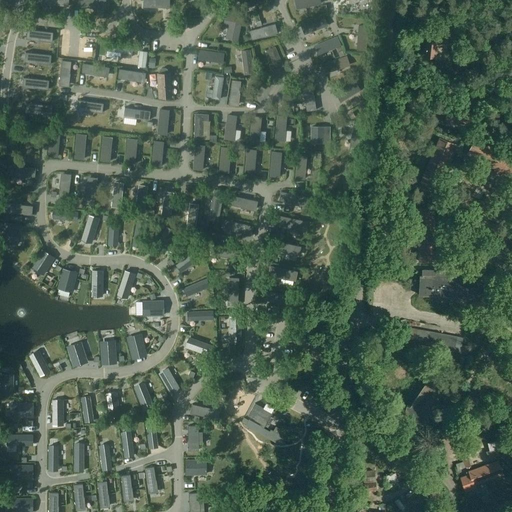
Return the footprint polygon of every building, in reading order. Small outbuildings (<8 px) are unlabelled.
[(241,0),(245,9),(267,0),(241,0)] [(319,0),(294,0),(297,9),(320,4),(319,0)] [(225,40),(236,42),(240,14),(229,12),(228,18),(223,17),(222,26),(227,27),(225,40)] [(324,17),(301,26),(304,34),(327,25),(324,17)] [(261,28),(249,31),(251,40),(276,33),(274,25),(262,28),(261,28)] [(359,26),(357,50),(366,50),(367,26),(359,26)] [(28,30),(27,38),(40,39),(40,40),(52,41),(53,32),(28,30)] [(427,40),(425,55),(436,56),(437,44),(444,45),(445,35),(431,34),(430,40),(427,40)] [(337,37),(315,46),(318,54),(340,45),(337,37)] [(120,57),(131,58),(132,44),(107,41),(106,51),(121,53),(120,57)] [(275,47),(267,50),(272,62),(276,70),(284,66),(275,47)] [(250,50),(241,51),(244,75),(253,74),(250,50)] [(199,51),(197,60),(222,63),(224,54),(199,51)] [(26,52),(25,61),(38,62),(38,63),(50,64),(51,55),(26,52)] [(139,52),(138,67),(146,68),(147,53),(139,52)] [(346,57),(323,64),(326,73),(349,65),(346,57)] [(62,60),(59,85),(67,86),(69,74),(71,61),(62,60)] [(83,63),(82,72),(94,74),(94,73),(107,75),(108,67),(83,63)] [(159,73),(157,73),(157,86),(171,85),(170,72),(169,72),(169,71),(168,70),(167,69),(166,68),(165,68),(164,68),(163,68),(162,68),(161,69),(160,70),(159,71),(159,72),(159,73)] [(119,69),(118,78),(130,80),(130,79),(144,81),(145,73),(119,69)] [(215,76),(211,98),(219,100),(223,77),(215,76)] [(24,78),(23,86),(35,87),(35,88),(48,89),(49,80),(24,78)] [(232,80),(229,105),(237,106),(238,93),(239,94),(241,81),(232,80)] [(341,103),(357,92),(350,81),(333,91),(341,103)] [(312,84),(304,85),(306,97),(305,97),(307,111),(316,110),(312,84)] [(171,85),(157,86),(158,98),(172,98),(171,85)] [(479,92),(472,101),(485,109),(490,99),(479,92)] [(79,100),(77,108),(90,110),(90,111),(102,112),(103,104),(79,100)] [(27,103),(26,112),(39,113),(39,114),(51,115),(52,106),(27,103)] [(126,108),(125,116),(137,117),(137,118),(149,120),(151,111),(126,108)] [(445,121),(469,124),(471,111),(447,108),(445,121)] [(160,109),(158,133),(167,134),(169,110),(160,109)] [(194,114),(194,139),(203,139),(203,129),(203,121),(204,114),(194,114)] [(227,115),(224,139),(233,140),(234,130),(236,116),(227,115)] [(277,116),(275,140),(284,141),(285,131),(286,117),(277,116)] [(252,117),(250,141),(259,142),(260,132),(261,118),(252,117)] [(353,123),(349,149),(359,151),(364,125),(353,123)] [(0,126),(0,150),(6,151),(8,127),(0,126)] [(329,128),(311,128),(311,142),(329,142),(329,128)] [(24,130),(22,153),(31,154),(33,130),(24,130)] [(51,131),(49,155),(58,156),(60,132),(51,131)] [(77,134),(75,158),(83,159),(86,135),(77,134)] [(418,186),(435,193),(456,143),(440,136),(418,186)] [(103,137),(101,160),(110,161),(112,137),(103,137)] [(511,156),(476,137),(467,153),(511,178),(511,156)] [(128,139),(126,163),(135,164),(137,140),(128,139)] [(154,141),(152,165),(161,166),(163,142),(154,141)] [(195,146),(193,170),(201,171),(204,147),(195,146)] [(221,148),(219,172),(228,173),(230,149),(221,148)] [(247,150),(245,174),(253,175),(256,151),(247,150)] [(272,153),(270,177),(279,177),(281,153),(272,153)] [(297,155),(295,179),(304,179),(306,155),(297,155)] [(10,165),(9,173),(22,175),(22,176),(35,177),(36,168),(10,165)] [(60,189),(58,201),(67,202),(70,176),(62,175),(60,189)] [(86,192),(84,205),(93,206),(97,180),(89,179),(87,193),(86,192)] [(113,191),(111,207),(120,208),(123,184),(114,183),(113,191)] [(137,194),(135,210),(144,211),(147,187),(139,186),(138,194),(137,194)] [(213,202),(210,216),(218,218),(223,191),(215,189),(212,202),(213,202)] [(163,201),(161,217),(170,218),(173,194),(165,192),(164,201),(163,201)] [(281,192),(279,200),(291,203),(292,202),(306,205),(308,197),(281,192)] [(230,195),(228,204),(241,207),(241,206),(255,209),(257,201),(230,195)] [(7,204),(6,212),(32,215),(33,206),(20,205),(20,206),(7,204)] [(188,212),(186,228),(195,230),(198,205),(190,204),(189,212),(188,212)] [(419,261),(437,260),(434,206),(416,207),(419,261)] [(53,211),(52,217),(53,219),(76,221),(77,213),(53,211)] [(277,215),(275,224),(287,227),(287,226),(302,229),(303,221),(277,215)] [(88,216),(81,240),(90,242),(92,241),(93,237),(92,236),(97,219),(88,216)] [(227,220),(225,228),(239,231),(239,232),(251,235),(253,226),(227,220)] [(109,221),(108,245),(115,245),(116,244),(117,222),(109,221)] [(16,245),(18,225),(4,223),(2,243),(16,245)] [(137,223),(132,246),(139,247),(140,246),(145,224),(137,223)] [(165,228),(155,249),(163,253),(165,253),(167,249),(166,247),(174,233),(165,228)] [(273,240),(272,249),(284,252),(284,251),(298,254),(300,246),(273,240)] [(215,245),(213,253),(227,256),(227,257),(239,260),(241,251),(215,245)] [(42,251),(31,268),(43,275),(54,258),(42,251)] [(195,252),(176,266),(180,271),(182,271),(200,258),(195,252)] [(270,266),(268,274),(281,277),(281,276),(282,276),(294,279),(295,279),(297,271),(270,266)] [(418,291),(420,291),(419,295),(484,297),(485,271),(441,269),(422,268),(422,275),(420,275),(420,280),(410,280),(410,286),(418,286),(418,291)] [(72,293),(77,273),(63,269),(57,289),(72,293)] [(125,269),(118,293),(127,296),(129,295),(130,291),(129,290),(134,272),(125,269)] [(92,271),(92,296),(102,296),(103,294),(103,290),(102,289),(102,271),(92,271)] [(229,290),(229,305),(237,305),(238,278),(229,278),(229,290)] [(206,280),(184,289),(186,295),(188,296),(209,287),(206,280)] [(266,290),(264,299),(277,302),(277,301),(291,304),(293,296),(266,290)] [(164,300),(144,301),(144,315),(164,314),(164,300)] [(212,312),(188,313),(188,320),(190,321),(212,320),(212,312)] [(231,336),(230,337),(230,341),(232,343),(241,342),(240,317),(231,318),(231,336)] [(463,337),(397,324),(395,338),(461,351),(463,337)] [(142,335),(129,339),(133,358),(147,355),(142,335)] [(190,339),(186,348),(188,349),(191,351),(193,350),(210,356),(213,347),(190,339)] [(82,342),(68,346),(75,365),(88,361),(82,342)] [(115,342),(101,343),(103,363),(117,362),(115,342)] [(38,350),(30,354),(40,375),(48,371),(41,356),(41,354),(40,351),(38,350)] [(168,368),(160,373),(172,394),(180,390),(171,374),(172,372),(170,369),(168,368)] [(12,375),(0,374),(0,394),(12,395),(12,375)] [(143,383),(135,387),(144,410),(153,406),(146,390),(147,388),(145,385),(143,383)] [(116,392),(106,393),(110,418),(119,417),(117,399),(118,397),(117,394),(116,392)] [(88,396),(82,397),(85,422),(93,420),(90,397),(88,396)] [(53,399),(53,425),(62,424),(62,406),(63,405),(63,401),(62,399),(53,399)] [(13,403),(13,417),(33,417),(33,403),(13,403)] [(273,414),(272,413),(264,408),(255,403),(248,415),(255,419),(254,420),(266,426),(273,414)] [(192,404),(190,413),(217,419),(219,411),(206,408),(206,407),(192,404)] [(153,423),(147,424),(150,447),(157,446),(155,424),(153,423)] [(197,426),(188,426),(188,450),(198,450),(198,444),(202,444),(201,431),(197,431),(197,426)] [(129,432),(122,432),(125,456),(133,455),(130,433),(129,432)] [(7,434),(7,445),(33,445),(33,434),(7,434)] [(489,450),(487,450),(489,458),(499,455),(498,452),(503,450),(502,446),(505,446),(506,449),(511,447),(511,437),(504,440),(503,438),(488,443),(489,450)] [(75,444),(75,470),(83,470),(83,445),(82,444),(75,444)] [(107,445),(100,446),(103,470),(111,469),(108,446),(107,445)] [(49,446),(49,470),(57,470),(57,448),(56,446),(49,446)] [(471,465),(469,458),(463,461),(465,467),(471,465)] [(185,460),(185,474),(205,474),(205,460),(185,460)] [(498,461),(470,471),(471,473),(460,477),(465,491),(476,487),(474,484),(503,474),(498,461)] [(13,465),(13,479),(33,479),(33,465),(13,465)] [(153,466),(145,468),(148,493),(156,491),(154,479),(155,479),(153,466)] [(364,483),(366,491),(377,490),(376,481),(375,469),(362,471),(364,483)] [(399,484),(396,473),(386,475),(389,487),(399,484)] [(130,474),(121,475),(124,500),(132,499),(130,487),(131,487),(130,474)] [(106,481),(97,482),(100,507),(108,506),(107,494),(107,493),(106,481)] [(82,484),(73,485),(76,510),(84,509),(83,496),(82,484)] [(49,492),(48,511),(56,511),(57,505),(58,505),(58,492),(49,492)] [(198,492),(188,493),(189,511),(199,511),(200,511),(204,511),(203,498),(199,499),(198,492)] [(440,503),(439,492),(430,492),(430,503),(440,503)] [(13,498),(12,511),(32,511),(33,498),(13,498)] [(406,508),(399,498),(394,501),(402,511),(406,508)]
